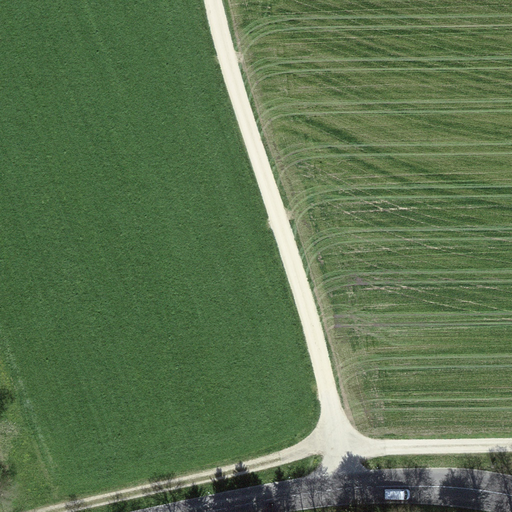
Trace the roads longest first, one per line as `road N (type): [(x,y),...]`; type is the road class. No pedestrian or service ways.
road 1 (track): [(211,0),(296,285),(340,489)]
road 2 (track): [(41,511),(334,449),(511,445)]
road 3 (secondary): [(223,511),(365,486),(511,497)]
